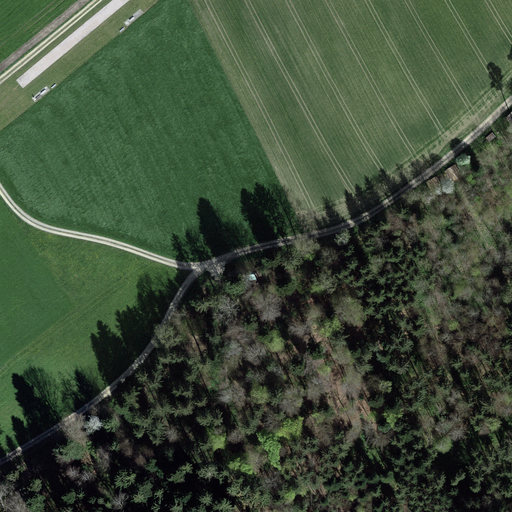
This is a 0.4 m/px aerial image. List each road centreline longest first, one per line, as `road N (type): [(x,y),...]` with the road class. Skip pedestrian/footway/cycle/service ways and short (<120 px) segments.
road 1 (track): [(511,99),(353,227),(192,270),(151,351),(101,400),(0,463)]
road 2 (track): [(192,270),(32,225),(0,189)]
road 3 (track): [(0,80),(97,0)]
